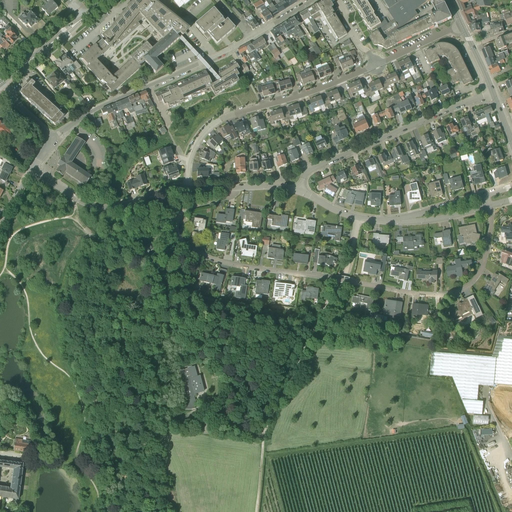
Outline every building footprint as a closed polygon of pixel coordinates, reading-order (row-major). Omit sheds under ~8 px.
[(51,1),(50,0),(47,0),(49,2),(42,9),(49,16),(58,8),(51,0),(51,1)] [(156,59),(179,38),(177,36),(180,34),(180,33),(183,36),(189,29),(168,12),(157,0),(135,0),(120,18),(117,21),(106,31),(109,35),(107,38),(113,45),(114,44),(116,47),(140,25),(138,23),(143,18),(163,39),(152,48),(147,42),(137,51),(140,55),(141,54),(144,57),(142,58),(145,61),(156,73),(163,67),(156,59)] [(171,0),(179,10),(183,5),(185,7),(192,0),(171,0)] [(273,19),(272,18),(266,7),(265,7),(261,0),(253,5),(256,10),(260,8),(263,13),(261,14),(266,23),(273,19)] [(279,14),(274,7),(269,0),(265,0),(266,1),(268,5),(266,7),(272,18),(279,14)] [(285,10),(278,0),(274,0),(276,2),(275,2),(277,5),(274,7),(279,14),(285,10)] [(278,0),(285,10),(291,6),(287,0),(284,0),(284,1),(283,0),(278,0)] [(316,4),(307,10),(313,20),(323,15),(338,40),(347,35),(331,8),(333,7),(328,0),(322,0),(320,2),(321,3),(317,5),(316,4)] [(372,7),(367,0),(352,0),(354,3),(353,3),(357,9),(358,9),(361,14),(372,7)] [(403,0),(384,0),(382,1),(388,10),(403,0)] [(426,3),(430,0),(403,0),(388,10),(388,11),(395,21),(400,29),(418,14),(415,11),(421,6),(426,3)] [(433,16),(397,33),(402,42),(452,18),(443,0),(431,0),(433,4),(432,4),(435,10),(431,12),(433,16)] [(457,0),(461,9),(472,7),(474,13),(477,11),(481,10),(480,8),(480,7),(491,7),(488,0),(457,0)] [(216,6),(195,24),(204,35),(205,35),(207,37),(209,35),(212,38),(217,44),(223,38),(235,28),(227,19),(225,21),(223,19),(225,17),(216,6)] [(235,6),(232,9),(240,17),(243,14),(235,6)] [(376,27),(379,30),(379,31),(388,24),(385,19),(383,20),(383,21),(381,23),(372,7),(361,14),(364,19),(363,20),(367,25),(371,30),(376,27)] [(461,9),(463,15),(468,26),(469,26),(480,24),(480,20),(488,18),(487,16),(487,13),(478,16),(477,11),(474,13),(472,7),(461,9)] [(300,14),(304,21),(306,24),(310,22),(312,26),(311,27),(315,33),(319,31),(313,20),(307,10),(300,14)] [(21,15),(18,18),(21,21),(24,24),(26,26),(28,25),(31,28),(35,24),(37,24),(38,23),(38,21),(31,13),(29,11),(25,14),(23,12),(21,15)] [(503,21),(505,20),(507,26),(511,25),(511,18),(510,15),(504,17),(503,14),(500,15),(502,21),(503,21)] [(258,27),(254,19),(251,15),(245,19),(247,24),(248,23),(250,27),(251,26),(253,30),(258,27)] [(295,17),(289,21),(298,36),(299,36),(300,38),(305,36),(302,31),(301,31),(298,26),(300,24),(298,21),(297,19),(295,17)] [(293,33),(294,34),(296,37),(298,36),(289,21),(282,25),(287,33),(289,36),(293,33)] [(388,24),(379,31),(385,41),(387,39),(400,29),(395,21),(389,25),(388,24)] [(480,24),(469,26),(473,32),(481,31),(480,30),(482,29),(482,27),(489,26),(489,25),(490,25),(489,23),(481,24),(480,24)] [(282,25),(276,29),(280,34),(283,32),(284,35),(287,33),(282,25)] [(491,34),(494,33),(494,35),(499,33),(497,25),(492,26),(493,29),(490,30),(491,34)] [(1,33),(12,44),(16,40),(16,39),(17,37),(13,33),(14,32),(8,26),(5,29),(8,31),(6,33),(8,35),(5,38),(1,33)] [(284,41),(280,34),(276,29),(270,33),(276,42),(277,42),(279,41),(281,44),(284,41)] [(374,45),(378,45),(384,47),(387,50),(402,42),(397,33),(389,40),(387,39),(385,41),(379,31),(379,30),(379,31),(369,37),(374,45)] [(130,57),(132,60),(112,77),(97,60),(110,49),(113,47),(112,46),(113,45),(107,38),(109,35),(106,31),(102,35),(107,40),(105,42),(102,40),(82,58),(88,65),(89,64),(90,66),(88,68),(100,82),(102,81),(104,83),(104,82),(108,85),(106,86),(113,93),(116,89),(118,88),(119,87),(120,86),(140,68),(139,67),(145,61),(142,58),(144,57),(141,54),(140,55),(137,51),(130,57)] [(0,45),(4,50),(6,48),(7,49),(12,44),(1,33),(0,33),(0,45)] [(218,77),(180,34),(177,36),(179,38),(202,64),(214,77),(215,79),(218,77)] [(511,48),(511,34),(495,41),(499,50),(506,48),(508,51),(511,48)] [(257,41),(260,47),(263,45),(265,47),(267,46),(266,43),(262,37),(257,41)] [(257,41),(251,44),(255,50),(252,52),(254,55),(252,57),(256,62),(261,59),(257,53),(262,49),(260,47),(257,41)] [(312,57),(321,51),(315,41),(311,43),(314,48),(309,51),(312,57)] [(253,63),(256,62),(252,57),(254,55),(252,52),(255,50),(251,44),(250,42),(244,46),(250,54),(248,55),(251,60),(253,63)] [(273,50),(270,52),(275,59),(281,55),(274,44),(271,46),(273,50)] [(457,49),(455,48),(454,47),(452,46),(451,45),(448,44),(446,44),(445,44),(442,44),(440,44),(437,45),(435,46),(436,49),(433,50),(432,49),(424,53),(430,64),(438,61),(440,60),(439,58),(441,57),(444,57),(446,57),(448,59),(453,69),(447,72),(453,85),(459,82),(460,83),(460,82),(463,83),(464,86),(473,81),(460,53),(459,52),(457,49)] [(243,46),(238,50),(246,63),(249,61),(246,55),(245,56),(243,53),(246,51),(243,46)] [(499,52),(496,53),(495,52),(493,51),(491,47),(481,51),(485,59),(500,54),(499,52)] [(348,54),(343,56),(348,68),(353,65),(352,62),(355,61),(353,56),(356,54),(354,50),(347,53),(348,54)] [(500,62),(504,60),(509,57),(508,56),(510,55),(508,51),(505,53),(505,52),(500,54),(485,59),(489,68),(497,63),(497,64),(500,62)] [(60,58),(68,68),(72,73),(77,69),(78,70),(81,67),(76,61),(73,64),(66,55),(64,56),(64,55),(60,58)] [(348,68),(343,56),(342,56),(335,59),(337,66),(340,65),(342,70),(348,68)] [(58,61),(55,62),(63,72),(63,71),(66,75),(69,72),(66,69),(68,68),(60,58),(60,59),(59,59),(58,60),(58,61)] [(414,69),(417,68),(414,62),(412,63),(409,59),(404,61),(408,70),(410,73),(415,71),(414,69)] [(210,79),(206,71),(205,72),(206,72),(203,74),(202,73),(197,76),(194,78),(193,77),(193,78),(190,79),(184,81),(184,82),(181,83),(180,83),(177,85),(177,84),(171,87),(172,87),(168,89),(168,88),(168,89),(165,90),(164,90),(159,92),(159,93),(156,94),(155,94),(159,102),(162,100),(164,105),(167,104),(169,109),(172,107),(173,108),(176,107),(176,105),(176,106),(180,105),(179,104),(185,102),(185,103),(189,101),(188,100),(189,101),(192,99),(198,96),(198,97),(201,95),(201,94),(202,95),(205,94),(205,93),(207,92),(208,93),(213,91),(215,96),(218,94),(218,93),(224,89),(224,90),(230,87),(230,86),(232,84),(233,85),(239,81),(237,77),(239,75),(236,71),(240,68),(235,61),(235,62),(232,64),(232,63),(226,67),(227,67),(224,69),(223,68),(223,69),(220,71),(220,70),(217,72),(219,76),(218,77),(215,79),(214,77),(210,79)] [(404,61),(399,64),(405,76),(410,73),(408,70),(404,61)] [(329,69),(332,68),(330,62),(327,63),(328,66),(322,68),(326,77),(331,74),(329,69)] [(489,69),(491,75),(497,72),(498,73),(501,71),(497,64),(497,63),(489,68),(489,69)] [(317,70),(316,68),(313,69),(315,75),(318,74),(320,79),(326,77),(322,68),(317,70)] [(310,70),(311,72),(306,74),(309,83),(314,81),(312,76),(315,75),(313,69),(310,70)] [(64,89),(68,86),(70,84),(69,82),(66,79),(64,81),(57,72),(51,76),(52,77),(49,79),(52,83),(50,84),(54,89),(61,84),(64,89)] [(403,82),(401,77),(398,78),(396,73),(390,75),(394,84),(399,82),(400,84),(403,82)] [(300,76),(299,74),(296,75),(299,82),(302,81),(303,85),(309,83),(306,74),(300,76)] [(387,83),(384,84),(387,90),(392,87),(391,85),(394,84),(390,75),(385,78),(387,83)] [(290,83),(293,83),(292,77),(289,77),(289,80),(284,81),(286,90),(292,89),(290,83)] [(28,84),(19,93),(55,126),(64,117),(32,88),(35,84),(29,79),(26,83),(28,84)] [(379,80),(374,82),(378,91),(383,89),(384,91),(387,90),(384,84),(382,85),(379,80)] [(267,86),(269,95),(275,94),(273,88),(276,87),(275,81),(271,82),(272,85),(267,86)] [(284,81),(280,82),(279,81),(278,81),(277,81),(275,81),(276,87),(279,87),(281,92),(286,90),(284,81)] [(360,81),(354,83),(358,92),(364,89),(368,98),(371,97),(368,91),(366,86),(363,87),(360,81)] [(375,92),(378,91),(374,82),(369,85),(371,90),(368,91),(371,97),(376,94),(375,92)] [(352,94),(358,92),(354,83),(349,85),(351,91),(348,92),(350,98),(353,96),(352,94)] [(267,86),(266,84),(257,86),(259,92),(262,91),(263,97),(269,95),(267,86)] [(443,96),(450,93),(447,86),(440,89),(443,96)] [(437,89),(425,94),(426,97),(430,96),(432,101),(438,98),(436,93),(438,92),(437,89)] [(345,100),(343,94),(340,95),(338,90),(332,92),(336,101),(341,99),(342,101),(345,100)] [(141,94),(143,100),(144,99),(145,102),(147,101),(150,108),(154,107),(150,99),(146,91),(141,94)] [(328,106),(331,105),(330,103),(336,101),(332,92),(327,94),(329,99),(326,101),(328,106)] [(143,100),(141,94),(138,95),(129,99),(133,108),(134,109),(133,109),(134,110),(134,111),(136,115),(137,115),(138,115),(140,114),(139,114),(148,113),(147,110),(143,100)] [(415,98),(419,106),(424,104),(422,99),(426,97),(425,94),(415,98)] [(403,103),(407,112),(412,109),(410,105),(414,103),(411,95),(406,97),(408,101),(403,103)] [(316,99),(319,107),(324,105),(325,108),(328,106),(326,101),(323,102),(321,96),(316,99)] [(133,109),(134,109),(133,108),(129,99),(121,102),(122,106),(124,110),(126,109),(127,110),(128,109),(128,111),(129,111),(130,112),(134,111),(134,110),(133,109)] [(320,110),(319,107),(316,99),(310,101),(312,106),(309,107),(312,113),(320,110)] [(359,107),(361,110),(364,109),(361,101),(353,105),(355,108),(359,107)] [(120,102),(116,104),(121,118),(124,118),(122,111),(124,110),(122,106),(121,102),(120,102)] [(395,110),(399,109),(402,114),(407,112),(403,103),(394,107),(395,110)] [(110,106),(113,113),(115,118),(116,118),(115,115),(116,115),(118,120),(121,118),(116,104),(110,106)] [(305,115),(304,109),(301,110),(299,104),(294,106),(296,115),(302,114),(302,116),(305,115)] [(107,112),(108,115),(113,113),(110,106),(101,110),(103,114),(107,112)] [(296,115),(294,106),(288,108),(289,113),(287,114),(288,120),(294,118),(293,116),(296,115)] [(486,118),(489,124),(491,129),(495,127),(493,122),(492,122),(488,113),(493,111),(491,106),(483,110),(485,115),(486,118)] [(394,117),(391,109),(382,113),(383,116),(387,115),(389,119),(394,117)] [(282,110),(277,111),(279,120),(280,121),(280,122),(281,122),(282,122),(288,120),(287,114),(284,115),(282,110)] [(477,122),(486,118),(485,115),(483,110),(474,113),(477,122)] [(274,124),(277,124),(277,121),(279,120),(277,111),(271,113),(272,118),(270,119),(271,125),(274,124)] [(107,123),(109,128),(111,127),(110,125),(113,124),(114,127),(118,126),(115,118),(113,113),(108,115),(109,118),(110,122),(107,123)] [(381,123),(379,118),(383,116),(382,113),(372,117),(376,125),(381,123)] [(369,128),(366,120),(364,116),(358,119),(360,123),(363,131),(369,128)] [(258,131),(266,129),(263,120),(260,121),(259,117),(251,120),(253,129),(257,128),(258,131)] [(471,125),(468,117),(461,120),(464,127),(462,128),(466,137),(472,134),(473,137),(481,133),(478,125),(474,126),(475,129),(473,130),(473,129),(471,125)] [(363,131),(360,123),(358,119),(353,122),(354,124),(353,124),(353,126),(357,134),(363,131)] [(6,122),(0,122),(0,136),(2,137),(1,135),(5,134),(10,134),(9,128),(7,128),(6,122)] [(240,134),(242,133),(243,135),(244,136),(251,133),(247,123),(244,124),(243,122),(240,124),(239,122),(235,124),(240,134)] [(454,128),(452,124),(447,127),(451,135),(459,132),(457,127),(454,128)] [(232,137),(236,135),(232,127),(230,128),(229,126),(220,130),(224,138),(230,135),(232,137)] [(338,137),(333,139),(335,143),(340,141),(348,138),(347,136),(348,135),(346,130),(346,129),(345,126),(340,129),(339,126),(334,128),(337,134),(336,134),(338,137)] [(437,141),(439,144),(446,140),(445,137),(444,133),(442,134),(440,130),(433,133),(437,141)] [(207,143),(214,150),(220,144),(220,143),(223,140),(218,135),(215,138),(213,137),(207,143)] [(432,147),(434,152),(438,150),(437,145),(435,146),(433,141),(430,142),(428,135),(421,138),(424,145),(427,144),(428,146),(431,145),(432,147)] [(320,150),(324,149),(323,147),(328,146),(325,140),(323,141),(322,136),(317,139),(318,143),(317,143),(320,150)] [(62,157),(59,162),(58,164),(60,166),(57,171),(63,176),(65,172),(85,186),(92,177),(71,163),(83,146),(85,143),(77,137),(74,141),(69,148),(70,148),(63,158),(62,157)] [(298,146),(295,140),(292,141),(294,144),(293,145),(293,146),(287,148),(287,147),(293,162),(299,159),(298,157),(299,156),(295,147),(298,146)] [(414,146),(412,142),(406,144),(410,154),(413,153),(415,156),(419,155),(415,145),(414,146)] [(309,144),(302,147),(303,151),(304,150),(307,156),(313,153),(309,144)] [(173,156),(170,147),(161,151),(160,151),(160,153),(160,154),(161,155),(162,155),(164,159),(162,160),(164,165),(173,161),(172,157),(173,156)] [(403,155),(400,147),(393,150),(394,153),(392,154),(393,158),(396,157),(400,156),(403,163),(406,162),(409,161),(408,157),(404,158),(403,155)] [(202,151),(200,158),(208,161),(209,158),(213,160),(216,154),(209,149),(207,153),(202,151)] [(491,152),(495,162),(503,159),(499,149),(491,152)] [(243,154),(236,157),(237,165),(237,173),(246,172),(245,159),(244,159),(243,153),(243,154)] [(287,164),(284,155),(284,154),(275,157),(279,167),(287,164)] [(384,154),(379,157),(382,164),(383,164),(385,167),(394,163),(392,157),(388,158),(389,159),(387,160),(384,154)] [(9,174),(10,174),(10,173),(11,172),(12,170),(12,169),(13,168),(9,166),(10,165),(12,162),(4,158),(0,165),(0,168),(2,170),(9,174)] [(268,159),(262,160),(265,171),(272,170),(271,164),(270,158),(268,159)] [(366,162),(368,169),(372,167),(372,169),(376,168),(379,176),(383,175),(378,164),(375,165),(373,159),(369,161),(368,160),(366,161),(366,162)] [(213,166),(206,165),(206,169),(197,169),(198,177),(208,176),(208,171),(214,171),(213,166)] [(471,175),(473,185),(482,182),(482,183),(485,182),(480,165),(475,166),(477,171),(470,173),(471,175)] [(169,179),(179,175),(177,167),(173,169),(171,166),(163,169),(165,175),(166,176),(168,175),(169,179)] [(355,175),(355,174),(356,177),(364,173),(363,171),(362,169),(360,169),(359,166),(352,168),(355,175)] [(497,172),(494,173),(496,179),(499,178),(508,176),(505,167),(497,169),(497,172)] [(0,172),(2,173),(0,176),(0,185),(7,189),(9,184),(7,183),(9,179),(8,179),(7,179),(9,174),(2,170),(0,168),(0,172)] [(336,178),(338,183),(341,182),(340,180),(344,179),(344,181),(347,180),(347,177),(344,172),(337,175),(338,177),(336,178)] [(140,187),(147,184),(143,174),(136,177),(137,179),(133,181),(127,183),(129,191),(135,188),(140,186),(140,187)] [(446,185),(450,183),(452,192),(463,189),(461,182),(462,181),(461,177),(449,180),(447,174),(443,175),(446,185)] [(329,185),(336,182),(333,176),(330,178),(329,178),(319,183),(318,183),(321,188),(324,187),(325,188),(327,189),(325,192),(326,192),(333,196),(333,197),(337,190),(329,185)] [(443,195),(440,182),(428,185),(428,186),(431,197),(439,196),(439,195),(441,194),(441,195),(443,195)] [(422,200),(417,183),(411,185),(410,186),(412,192),(408,193),(407,195),(410,204),(422,200)] [(362,206),(365,193),(357,192),(357,197),(348,194),(349,191),(345,190),(342,198),(346,199),(345,203),(352,205),(353,202),(356,202),(355,204),(362,206)] [(389,196),(390,206),(395,206),(395,204),(401,204),(400,192),(395,192),(396,196),(389,196)] [(381,203),(381,194),(369,194),(369,201),(371,201),(371,206),(377,206),(377,203),(381,203)] [(226,221),(232,222),(234,211),(227,210),(226,216),(218,215),(217,222),(226,224),(226,221)] [(252,227),(260,229),(262,214),(247,211),(245,219),(253,220),(252,227)] [(280,225),(287,226),(288,216),(281,215),(281,218),(278,217),(278,216),(279,215),(277,214),(276,216),(273,216),(273,214),(272,214),(272,215),(269,215),(268,215),(268,213),(267,213),(265,225),(280,227),(280,225)] [(204,235),(206,221),(194,219),(194,223),(192,223),(191,223),(190,223),(190,224),(190,225),(191,226),(192,226),(194,226),(194,223),(199,224),(198,232),(192,232),(192,237),(198,237),(198,234),(204,235)] [(305,232),(314,233),(315,222),(306,221),(306,222),(296,221),(295,229),(305,231),(305,232)] [(327,235),(335,236),(334,241),(340,242),(342,228),(336,227),(336,228),(333,228),(333,227),(322,225),(322,227),(321,227),(322,227),(322,230),(328,231),(327,235)] [(464,243),(464,242),(472,240),(472,241),(479,242),(481,235),(477,234),(475,225),(459,228),(461,235),(458,236),(460,244),(464,243)] [(505,241),(511,241),(511,234),(511,233),(511,232),(511,225),(509,226),(508,227),(507,227),(507,228),(502,228),(502,232),(502,233),(505,233),(504,238),(506,238),(505,241)] [(450,234),(451,234),(450,231),(443,232),(443,233),(434,235),(435,240),(442,238),(444,247),(452,245),(450,234)] [(219,246),(218,250),(225,251),(226,243),(228,243),(229,234),(221,233),(220,240),(221,240),(221,246),(219,246)] [(389,244),(389,236),(382,235),(382,236),(379,236),(379,234),(374,234),(373,246),(378,247),(378,243),(389,244)] [(424,241),(422,241),(421,234),(415,235),(416,238),(413,238),(413,237),(404,237),(404,244),(408,243),(408,246),(424,246),(424,241)] [(241,253),(241,255),(253,256),(253,255),(255,255),(256,246),(247,245),(246,239),(239,241),(242,251),(241,253)] [(269,248),(267,258),(274,259),(275,257),(278,258),(277,260),(283,260),(284,251),(278,250),(278,252),(276,251),(276,249),(269,248)] [(324,266),(324,264),(326,265),(332,268),(334,264),(335,264),(337,259),(334,258),(330,256),(329,260),(328,259),(327,259),(325,259),(325,257),(318,256),(319,250),(315,249),(314,257),(318,258),(317,265),(323,265),(323,266),(324,266)] [(505,257),(502,263),(508,265),(508,266),(510,267),(510,266),(511,266),(511,253),(509,253),(509,252),(507,251),(507,252),(503,251),(501,256),(505,257)] [(297,261),(307,262),(308,256),(294,254),(293,263),(297,263),(297,261)] [(456,266),(447,267),(448,276),(456,275),(456,277),(463,276),(461,268),(472,266),(471,261),(471,260),(461,262),(461,259),(455,260),(456,266)] [(371,262),(371,261),(369,261),(368,262),(367,265),(368,266),(370,266),(368,274),(376,275),(377,269),(380,270),(382,264),(371,262)] [(409,271),(395,268),(394,276),(399,277),(399,280),(407,281),(409,271)] [(220,290),(222,281),(224,282),(225,276),(227,270),(221,269),(219,275),(219,277),(202,273),(201,280),(211,282),(210,283),(216,285),(215,289),(220,290)] [(422,270),(417,270),(417,279),(429,279),(429,283),(434,283),(434,279),(437,279),(438,271),(433,270),(433,272),(422,272),(422,270)] [(484,289),(491,294),(493,290),(495,291),(501,281),(506,284),(509,280),(498,273),(496,272),(496,273),(495,273),(490,282),(489,281),(484,289)] [(232,277),(231,286),(240,287),(240,292),(236,291),(235,298),(245,299),(248,280),(232,277)] [(255,293),(268,295),(269,285),(270,285),(270,281),(261,280),(261,281),(257,281),(255,293)] [(275,284),(274,291),(273,298),(278,298),(279,291),(284,292),(283,296),(292,297),(293,290),(294,290),(294,289),(294,286),(275,284)] [(305,298),(317,300),(318,289),(307,287),(306,291),(307,291),(307,293),(304,292),(303,293),(301,293),(300,301),(305,301),(305,298)] [(367,310),(371,311),(374,298),(357,295),(357,297),(353,297),(352,303),(359,304),(360,303),(368,304),(367,310)] [(473,296),(474,296),(467,299),(467,300),(467,299),(468,302),(465,303),(465,302),(461,304),(461,303),(460,303),(458,304),(457,305),(458,306),(457,306),(459,311),(452,314),(453,315),(452,316),(451,317),(452,319),(453,319),(454,319),(455,320),(462,316),(461,314),(469,311),(469,310),(471,309),(472,310),(473,309),(477,317),(482,315),(478,306),(478,307),(473,296)] [(393,316),(400,317),(402,303),(394,302),(394,304),(387,303),(385,312),(393,314),(393,316)] [(413,305),(412,317),(417,318),(418,315),(428,316),(428,312),(428,310),(428,307),(421,306),(421,307),(418,307),(418,305),(413,305)] [(496,358),(493,383),(511,384),(511,340),(498,339),(492,356),(492,357),(496,358)] [(479,385),(493,386),(493,383),(496,358),(492,357),(492,355),(433,350),(430,375),(453,377),(467,413),(482,415),(483,402),(477,401),(479,385)] [(194,367),(180,371),(182,380),(184,386),(188,403),(182,409),(191,410),(195,408),(194,405),(196,405),(193,396),(195,395),(195,394),(204,391),(200,376),(197,377),(194,367)] [(14,450),(19,451),(30,453),(35,453),(36,446),(32,446),(31,445),(31,446),(22,444),(22,440),(15,439),(14,450)] [(0,467),(9,468),(10,462),(0,460),(0,467)] [(10,462),(9,468),(13,469),(11,488),(0,486),(0,496),(18,500),(23,464),(10,462)]
